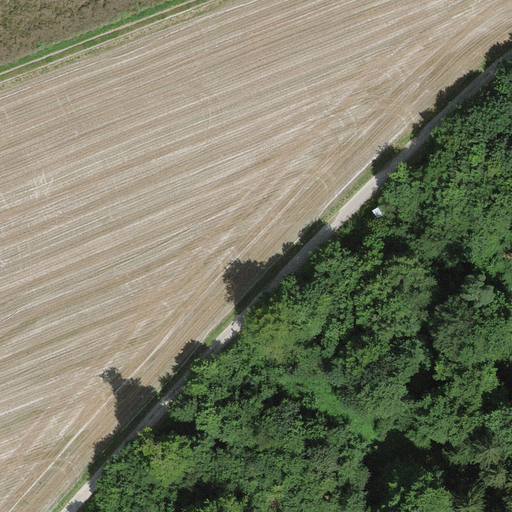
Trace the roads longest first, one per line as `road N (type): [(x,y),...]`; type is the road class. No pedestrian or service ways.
road 1 (track): [(511,55),(390,160),(77,511)]
road 2 (track): [(214,0),(0,81)]
